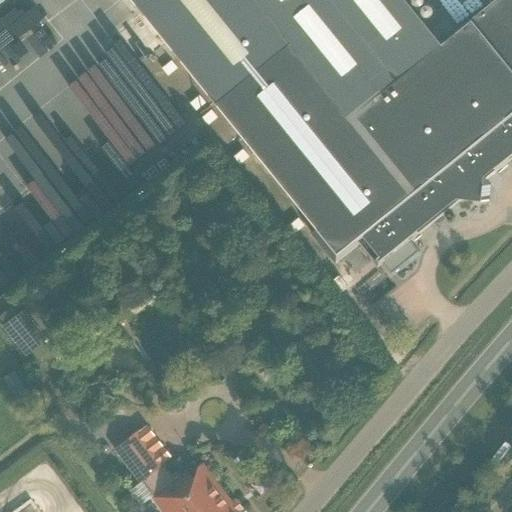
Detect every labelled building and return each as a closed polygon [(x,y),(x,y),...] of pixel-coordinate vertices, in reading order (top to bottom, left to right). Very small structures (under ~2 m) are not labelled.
[(19,0),(0,4),(0,37),(51,26),(48,11),(38,13),(34,0),(19,0)] [(399,0),(132,0),(336,253),(361,234),(367,242),(362,246),(373,259),(378,255),(381,259),(406,238),(411,245),(422,236),(416,230),(456,198),(489,202),(491,185),(483,176),(493,168),(499,175),(509,166),(504,159),(511,152),(511,0),(494,0),(437,46),(399,0)] [(339,294),(348,287),(339,275),(330,283),(339,294)] [(2,325),(26,355),(47,338),(23,308),(2,325)] [(164,464),(165,463),(140,430),(115,449),(108,454),(118,467),(125,462),(140,482),(129,491),(140,505),(153,495),(154,496),(152,498),(163,511),(239,511),(237,511),(236,511),(231,505),(233,503),(203,464),(189,474),(187,471),(176,480),(164,464)]
